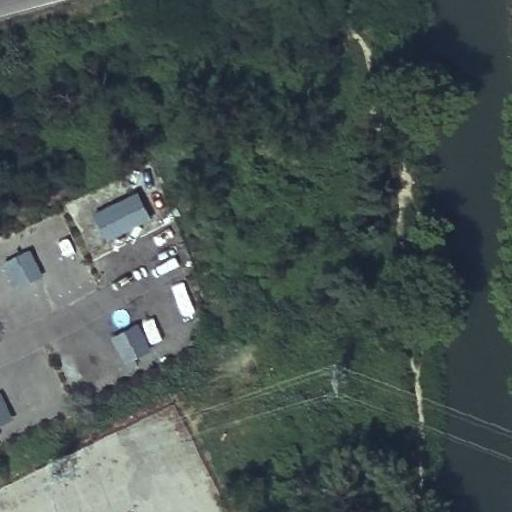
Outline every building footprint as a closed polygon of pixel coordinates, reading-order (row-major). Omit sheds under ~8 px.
[(92,212),(106,239),(149,217),(136,191),(92,212)] [(35,243),(48,272),(75,259),(62,231),(35,243)] [(3,261),(15,286),(41,272),(29,248),(3,261)] [(111,337),(123,361),(149,348),(137,324),(111,337)] [(56,348),(67,376),(95,366),(84,337),(56,348)] [(38,400),(62,386),(47,360),(23,374),(38,400)] [(0,423),(12,417),(0,393),(0,423)]
